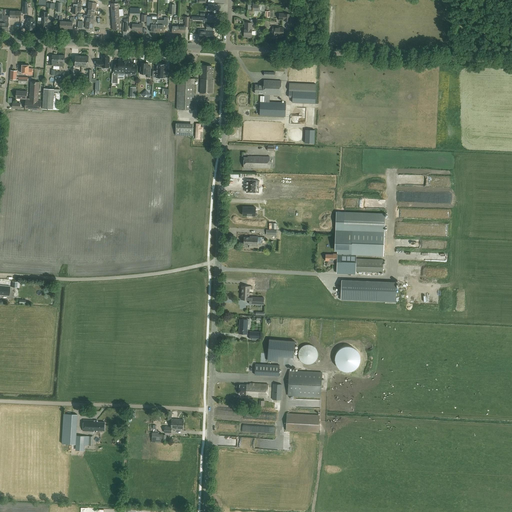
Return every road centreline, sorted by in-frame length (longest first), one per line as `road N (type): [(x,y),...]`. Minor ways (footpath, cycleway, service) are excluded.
road 1 (tertiary): [(205,511),(223,55)]
road 2 (unclassified): [(511,59),(229,48)]
road 3 (track): [(218,260),(82,279),(0,275)]
road 4 (track): [(210,409),(0,401)]
road 5 (tertiary): [(223,55),(214,48),(101,42)]
